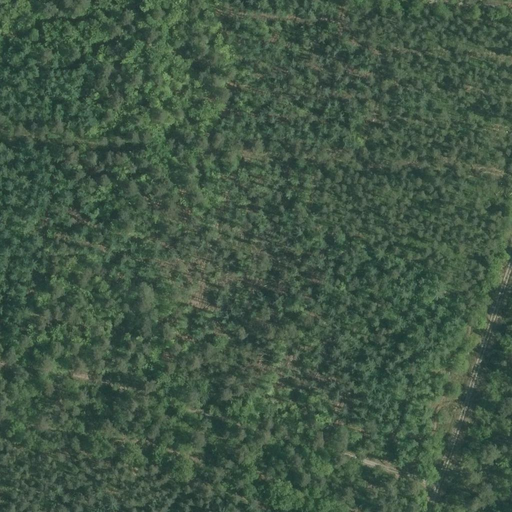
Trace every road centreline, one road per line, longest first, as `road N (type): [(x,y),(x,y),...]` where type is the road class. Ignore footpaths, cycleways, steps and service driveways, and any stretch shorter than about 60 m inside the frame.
road 1 (track): [(0,363),(131,389),(436,486)]
road 2 (track): [(511,259),(428,511)]
